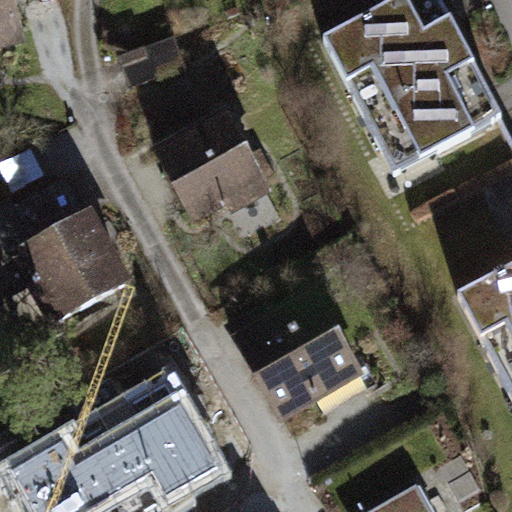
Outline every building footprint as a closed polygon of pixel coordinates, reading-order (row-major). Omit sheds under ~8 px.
[(0,0),(0,58),(29,51),(15,0),(0,0)] [(511,115),(452,3),(344,61),(416,196),(511,144),(511,115)] [(233,127),(157,164),(197,246),(272,210),(233,127)] [(71,182),(16,212),(36,249),(91,220),(71,182)] [(66,342),(137,300),(93,226),(22,268),(66,342)] [(511,305),(480,322),(511,381),(511,305)] [(333,322),(249,365),(286,436),(369,393),(333,322)] [(235,511),(249,505),(182,381),(115,417),(132,449),(43,496),(51,511),(235,511)]
